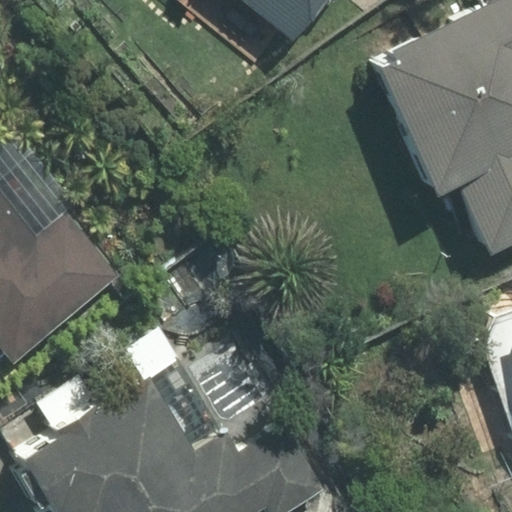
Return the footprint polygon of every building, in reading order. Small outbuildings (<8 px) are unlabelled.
[(212,0),(263,41),(296,0),(212,0)] [(400,29),(340,59),(404,192),(428,180),(464,255),(511,231),(511,0),(474,0),(448,13),(442,0),(404,0),(389,7),(400,29)] [(0,356),(116,263),(4,124),(0,126),(0,356)] [(511,297),(448,319),(505,469),(511,466),(511,297)] [(124,382),(1,449),(35,511),(242,511),(255,505),(259,511),(283,511),(314,495),(276,427),(224,456),(213,435),(167,460),(124,382)]
